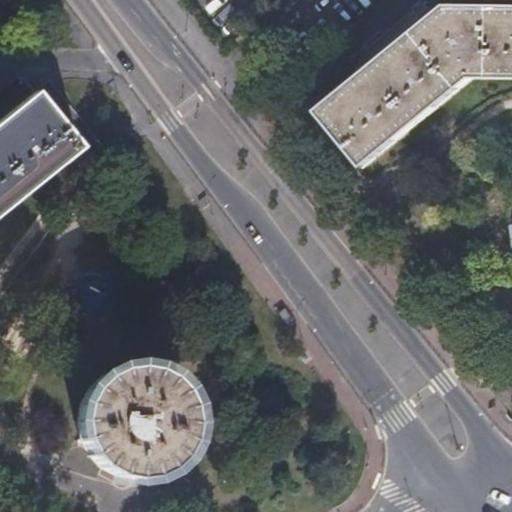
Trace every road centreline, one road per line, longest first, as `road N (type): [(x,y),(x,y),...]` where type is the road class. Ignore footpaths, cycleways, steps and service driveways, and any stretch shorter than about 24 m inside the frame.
road 1 (secondary): [(502,477),(437,382),(127,0)]
road 2 (secondary): [(116,57),(388,418),(460,495)]
road 3 (residential): [(0,74),(11,64),(116,57)]
